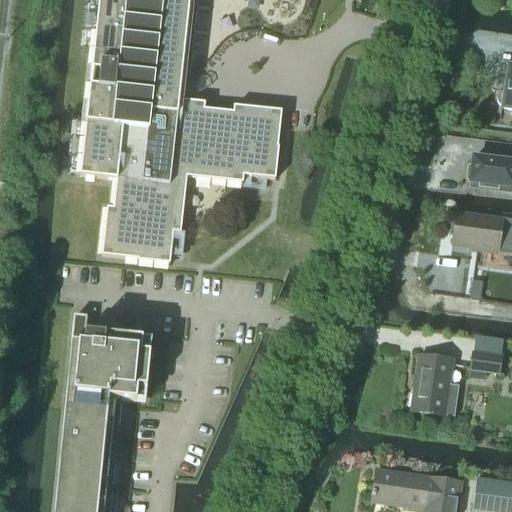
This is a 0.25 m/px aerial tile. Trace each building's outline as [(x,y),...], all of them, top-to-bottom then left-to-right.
[(97,0),(84,125),(78,179),(114,183),(111,211),(105,211),(100,258),(135,262),(135,264),(168,267),(171,235),(178,236),(182,198),(183,191),(184,180),(239,186),(240,179),(254,180),(261,181),(272,182),(274,183),(278,150),(277,150),(280,114),(233,109),(232,115),(203,112),(204,106),(182,104),(178,103),(181,77),(183,77),(185,76),(186,76),(188,73),(189,70),(196,4),(197,0),(196,0),(97,0)] [(511,70),(506,70),(503,95),(499,97),(497,99),(496,101),(496,104),(497,107),(501,109),(501,112),(511,113),(511,70)] [(467,168),(465,184),(467,184),(478,186),(477,190),(498,193),(499,188),(504,189),(505,189),(511,189),(511,160),(497,158),(496,163),(472,160),(471,168),(469,168),(467,168)] [(454,217),(450,249),(495,255),(511,257),(511,252),(511,224),(499,223),(454,217)] [(472,283),(469,301),(479,303),(482,285),(472,283)] [(84,323),(72,322),(53,511),(109,511),(121,403),(135,405),(136,392),(145,392),(149,357),(140,356),(141,342),(83,337),(84,330),(84,323)] [(497,375),(499,360),(471,356),(469,372),(497,375)] [(418,359),(411,413),(442,418),(454,419),(458,389),(446,387),(450,363),(418,359)] [(370,504),(391,507),(422,511),(458,511),(462,485),(427,479),(374,472),(371,492),(370,497),(371,498),(370,504)] [(470,511),(511,511),(511,485),(474,481),(470,511)]
